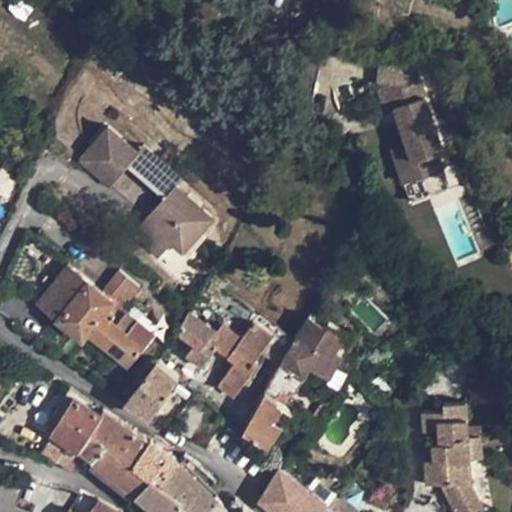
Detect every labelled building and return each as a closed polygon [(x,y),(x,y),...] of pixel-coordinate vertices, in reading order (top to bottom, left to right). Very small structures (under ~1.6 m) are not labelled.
[(414,63),(381,59),(378,79),(400,82),(411,83),(414,63)] [(400,82),(407,103),(425,98),(414,63),(411,83),(400,82)] [(448,165),(425,98),(407,103),(396,107),(409,147),(394,153),(403,181),(442,168),(448,165)] [(138,150),(137,149),(108,125),(91,145),(117,168),(123,160),(127,164),(138,150)] [(138,150),(127,164),(164,195),(174,182),(175,182),(181,175),(143,143),(137,149),(138,150)] [(117,168),(91,145),(80,158),(110,184),(121,171),(117,168)] [(123,160),(117,168),(121,171),(127,164),(123,160)] [(450,189),(442,168),(403,181),(410,202),(450,189)] [(164,195),(131,232),(158,256),(171,241),(182,250),(213,214),(175,182),(174,182),(164,195)] [(39,301),(83,336),(87,330),(128,362),(154,330),(123,305),(140,283),(120,267),(102,289),(69,263),(39,301)] [(189,309),(177,330),(194,343),(186,354),(202,365),(215,346),(218,343),(209,336),(215,327),(189,309)] [(279,363),(274,371),(295,385),(303,372),(310,361),(317,366),(329,373),(343,350),(354,333),(331,318),(329,323),(311,312),(294,338),(279,363)] [(241,335),(228,354),(235,359),(217,384),(234,395),(258,360),(255,358),(260,351),(279,363),(294,338),(278,326),(273,332),(253,318),(241,335)] [(217,328),(215,327),(209,336),(218,343),(215,346),(228,354),(241,335),(222,321),(217,328)] [(329,373),(346,384),(360,361),(343,350),(329,373)] [(150,416),(178,374),(169,366),(158,357),(147,373),(132,389),(125,400),(150,416)] [(310,361),(303,372),(310,377),(317,366),(310,361)] [(266,447),(292,408),(265,389),(242,430),(266,447)] [(44,427),(67,442),(64,447),(54,441),(46,455),(54,460),(70,471),(76,461),(85,467),(83,469),(106,485),(113,474),(136,492),(151,476),(133,463),(150,440),(130,426),(103,408),(101,412),(67,391),(44,427)] [(443,409),(422,410),(423,431),(440,430),(440,441),(433,442),(433,459),(425,459),(427,484),(441,483),(456,511),(468,511),(482,505),(471,483),(469,459),(460,459),(459,437),(467,437),(465,400),(443,402),(443,409)] [(469,459),(484,455),(480,433),(467,437),(469,459)] [(469,459),(467,437),(459,437),(460,459),(469,459)] [(150,440),(133,463),(151,476),(162,484),(179,459),(171,451),(151,438),(150,440)] [(424,442),(425,459),(433,459),(433,442),(424,442)] [(162,484),(183,499),(209,471),(187,450),(179,459),(162,484)] [(310,489),(279,465),(258,499),(275,511),(277,511),(279,510),(282,511),(320,511),(326,505),(329,503),(328,502),(310,489)] [(217,477),(209,471),(183,499),(198,511),(231,511),(227,506),(219,497),(209,486),(217,477)] [(13,505),(23,480),(0,473),(0,483),(3,484),(1,489),(5,491),(2,501),(13,505)] [(151,476),(136,492),(161,511),(172,511),(183,499),(162,484),(151,476)] [(310,489),(328,502),(336,492),(318,478),(310,489)] [(94,502),(85,511),(121,511),(97,498),(94,502)] [(237,498),(227,506),(231,511),(237,511),(244,506),(237,498)] [(198,511),(183,499),(172,511),(198,511)] [(13,505),(2,501),(1,506),(12,510),(13,505)]
